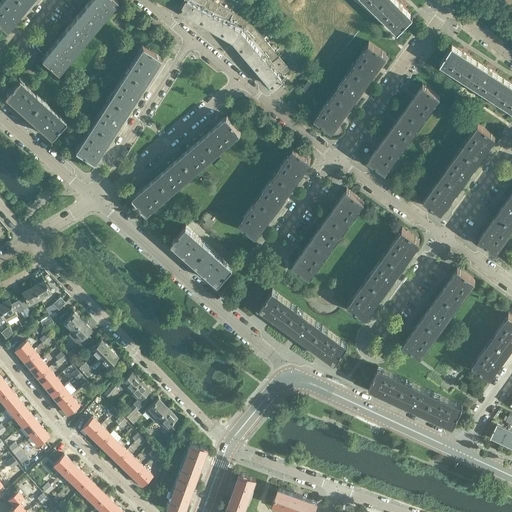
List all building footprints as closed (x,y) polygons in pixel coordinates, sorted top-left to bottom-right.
[(25,3),(21,0),(0,0),(0,1),(0,22),(5,27),(25,3)] [(114,0),(89,0),(82,10),(96,22),(114,0)] [(182,0),(182,1),(179,6),(182,7),(181,9),(233,39),(272,85),(274,84),(276,86),(284,79),(282,76),(290,69),(249,20),(213,0),(182,0)] [(367,0),(376,8),(384,0),(367,0)] [(396,0),(384,0),(376,8),(398,30),(412,16),(396,0)] [(82,10),(62,34),(76,46),(96,22),(82,10)] [(62,34),(56,41),(42,58),(56,70),(76,46),(62,34)] [(351,67),(367,78),(386,53),(369,41),(351,67)] [(142,45),(125,70),(142,81),(159,55),(159,56),(160,55),(141,44),(142,45)] [(477,61),(456,47),(451,45),(440,61),(467,78),(477,61)] [(493,95),(503,78),(477,61),(467,78),(493,95)] [(333,92),(349,103),(367,78),(351,67),(333,92)] [(142,81),(125,70),(108,96),(125,107),(142,81)] [(4,93),(28,114),(41,99),(18,78),(4,93)] [(511,83),(503,78),(493,95),(511,107),(511,83)] [(302,88),(304,90),(308,92),(314,83),(308,79),(302,88)] [(423,83),(405,108),(421,120),(439,94),(423,83)] [(333,92),(333,93),(315,117),(331,129),(349,103),(333,92)] [(108,96),(91,122),(108,133),(125,107),(108,96)] [(41,99),(28,114),(51,135),(65,120),(41,99)] [(405,108),(387,133),(403,145),(421,120),(405,108)] [(226,114),(227,115),(204,135),(217,150),(240,130),(240,131),(241,130),(227,114),(226,114)] [(91,122),(75,148),(74,147),(74,148),(92,160),(92,159),(108,133),(91,122)] [(460,148),(476,160),(495,134),(478,123),(460,148)] [(403,145),(387,133),(369,159),(385,170),(403,145)] [(217,150),(204,135),(180,155),(193,170),(217,150)] [(310,158),(293,146),(275,171),(291,183),(310,158)] [(460,148),(442,173),(458,185),(476,160),(460,148)] [(156,176),(169,191),(193,170),(180,155),(156,176)] [(275,171),(257,197),(273,208),(291,183),(275,171)] [(458,185),(442,173),(423,198),(440,210),(458,185)] [(156,176),(133,196),(133,195),(132,195),(146,212),(147,211),(146,211),(169,191),(156,176)] [(347,188),(329,213),(345,225),(363,199),(347,188)] [(511,192),(497,213),(511,223),(511,192)] [(273,208),(257,197),(239,222),(255,234),(273,208)] [(329,213),(311,238),(327,250),(345,225),(329,213)] [(511,226),(511,223),(497,213),(479,238),(495,250),(511,226)] [(172,240),(186,252),(196,260),(209,245),(185,225),(172,240)] [(384,253),(401,264),(419,239),(403,227),(384,253)] [(327,250),(311,238),(293,263),(309,275),(327,250)] [(196,260),(209,273),(219,281),(232,266),(209,245),(196,260)] [(384,253),(366,278),(382,290),(401,264),(384,253)] [(440,292),(456,304),(474,279),(458,267),(440,292)] [(382,290),(366,278),(348,303),(364,315),(382,290)] [(32,286),(39,298),(49,292),(43,280),(32,286)] [(39,298),(32,286),(21,291),(28,304),(39,298)] [(285,323),(297,307),(272,289),(260,305),(285,323)] [(456,304),(440,292),(422,318),(438,329),(456,304)] [(65,302),(59,297),(52,304),(58,309),(65,302)] [(16,315),(14,311),(7,299),(0,302),(0,310),(5,321),(16,315)] [(26,306),(22,308),(30,323),(32,322),(28,314),(30,314),(26,306)] [(285,323),(300,334),(310,341),(322,325),(297,307),(285,323)] [(28,324),(30,323),(22,308),(17,311),(21,318),(24,316),(28,324)] [(59,318),(71,330),(82,320),(73,311),(69,315),(65,312),(59,318)] [(511,314),(509,313),(490,338),(507,350),(511,342),(511,314)] [(50,317),(40,322),(43,327),(52,322),(50,317)] [(422,318),(403,343),(420,355),(438,329),(422,318)] [(82,320),(71,330),(80,339),(90,329),(82,320)] [(11,333),(7,325),(0,331),(0,332),(4,338),(11,333)] [(310,341),(325,352),(336,360),(347,344),(322,325),(310,341)] [(39,338),(41,342),(48,337),(45,333),(39,338)] [(50,340),(48,337),(41,342),(44,345),(50,340)] [(507,350),(490,338),(472,363),(488,375),(507,350)] [(90,349),(98,358),(109,347),(100,339),(90,349)] [(14,349),(22,358),(33,349),(25,340),(14,349)] [(80,350),(75,346),(67,353),(71,358),(80,350)] [(117,356),(109,347),(98,358),(89,367),(94,371),(98,367),(102,371),(117,356)] [(22,358),(29,367),(40,358),(33,349),(22,358)] [(54,356),(57,359),(63,354),(61,351),(54,356)] [(66,357),(63,354),(57,359),(60,363),(66,357)] [(29,367),(37,376),(48,367),(40,358),(29,367)] [(84,372),(89,367),(85,362),(79,367),(84,372)] [(397,397),(405,379),(377,366),(369,384),(397,397)] [(37,376),(44,386),(55,376),(48,367),(37,376)] [(94,371),(89,367),(84,372),(88,376),(94,371)] [(70,374),(73,377),(79,372),(76,368),(70,374)] [(125,385),(130,389),(140,379),(131,370),(120,380),(118,385),(121,389),(125,385)] [(82,375),(79,372),(73,377),(76,380),(82,375)] [(52,395),(63,385),(55,376),(44,386),(52,395)] [(0,397),(11,388),(3,379),(0,381),(0,397)] [(134,403),(136,406),(138,408),(147,398),(143,394),(149,388),(140,379),(130,389),(138,398),(133,402),(134,403)] [(405,379),(397,397),(425,410),(434,392),(405,379)] [(81,386),(84,389),(90,384),(87,380),(81,386)] [(119,388),(115,384),(105,394),(109,398),(119,388)] [(52,395),(59,404),(70,394),(63,385),(52,395)] [(0,397),(0,398),(7,407),(18,398),(11,388),(0,397)] [(434,392),(425,410),(454,423),(462,405),(434,392)] [(70,394),(59,404),(67,413),(78,404),(70,394)] [(153,420),(156,417),(166,407),(157,397),(144,410),(153,420)] [(7,407),(14,416),(25,407),(18,398),(7,407)] [(128,418),(137,409),(138,408),(136,406),(134,403),(123,413),(128,418)] [(109,415),(114,409),(111,406),(106,412),(109,415)] [(14,416),(22,425),(33,416),(25,407),(14,416)] [(166,407),(156,417),(165,427),(176,416),(166,407)] [(141,413),(137,409),(128,418),(132,422),(141,413)] [(114,420),(117,423),(123,417),(120,414),(114,420)] [(22,425),(29,434),(40,425),(33,416),(22,425)] [(91,435),(101,424),(92,416),(82,426),(91,435)] [(126,420),(123,417),(117,423),(120,426),(126,420)] [(490,436),(501,441),(508,427),(496,422),(490,436)] [(91,435),(99,443),(109,433),(101,424),(91,435)] [(40,425),(29,434),(37,443),(48,434),(40,425)] [(145,435),(150,430),(146,426),(141,431),(145,435)] [(501,441),(511,445),(511,429),(508,427),(501,441)] [(131,437),(134,440),(140,434),(137,431),(131,437)] [(109,433),(99,443),(108,451),(118,441),(109,433)] [(143,437),(140,434),(134,440),(137,443),(143,437)] [(8,446),(11,449),(17,444),(15,441),(8,446)] [(108,451),(116,459),(126,449),(118,441),(108,451)] [(181,464),(177,475),(193,481),(205,448),(204,447),(199,445),(189,442),(185,452),(186,453),(182,465),(181,464)] [(20,448),(17,444),(11,449),(13,453),(20,448)] [(147,454),(151,457),(156,451),(153,448),(147,454)] [(126,449),(116,459),(125,467),(135,457),(126,449)] [(160,454),(156,451),(151,457),(154,460),(160,454)] [(53,463),(56,466),(62,472),(72,461),(63,453),(53,463)] [(6,461),(8,464),(15,459),(12,456),(6,461)] [(125,467),(133,476),(143,465),(135,457),(125,467)] [(17,463),(15,459),(8,464),(11,467),(17,463)] [(62,472),(70,480),(80,470),(72,461),(62,472)] [(143,465),(133,476),(142,484),(152,473),(143,465)] [(78,488),(89,478),(80,470),(70,480),(78,488)] [(227,505),(244,511),(247,500),(246,500),(250,488),(252,489),(255,478),(246,475),(246,474),(241,472),(240,473),(239,472),(227,505)] [(182,511),(193,481),(177,475),(173,485),(175,486),(170,498),(169,497),(165,507),(175,511),(174,511),(175,511),(182,511)] [(89,478),(78,488),(87,496),(97,486),(89,478)] [(41,486),(44,489),(50,484),(47,481),(41,486)] [(53,487),(50,484),(44,489),(47,492),(53,487)] [(97,486),(87,496),(95,505),(105,494),(97,486)] [(313,511),(314,511),(313,511),(316,501),(278,487),(275,497),(274,497),(272,502),(273,503),(272,504),(283,508),(283,506),(298,511),(313,511)] [(7,511),(24,511),(26,511),(18,502),(23,498),(18,491),(8,499),(13,506),(7,511)] [(36,497),(39,500),(45,494),(42,491),(36,497)] [(48,497),(45,494),(39,500),(42,503),(48,497)] [(105,494),(95,505),(102,511),(104,511),(114,502),(105,494)] [(57,504),(60,507),(66,501),(63,498),(57,504)] [(69,504),(66,501),(60,507),(63,510),(69,504)] [(52,511),(57,508),(52,502),(45,508),(48,511),(52,511)] [(114,502),(104,511),(121,511),(122,511),(114,502)]
